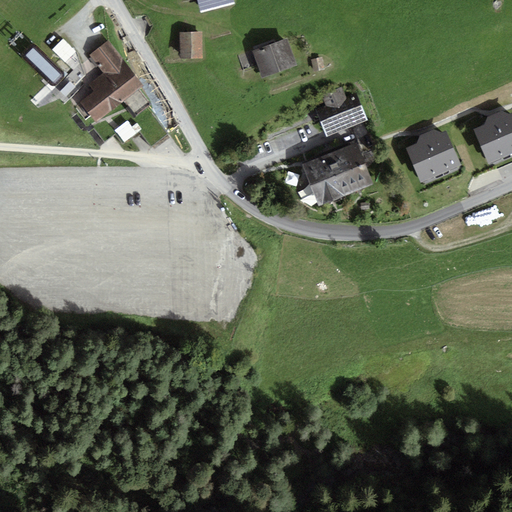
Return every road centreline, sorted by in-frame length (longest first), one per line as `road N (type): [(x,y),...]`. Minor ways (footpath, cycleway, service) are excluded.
road 1 (tertiary): [(511,185),(412,230),(304,230),(270,218),(208,163),(117,0)]
road 2 (track): [(0,146),(208,163)]
